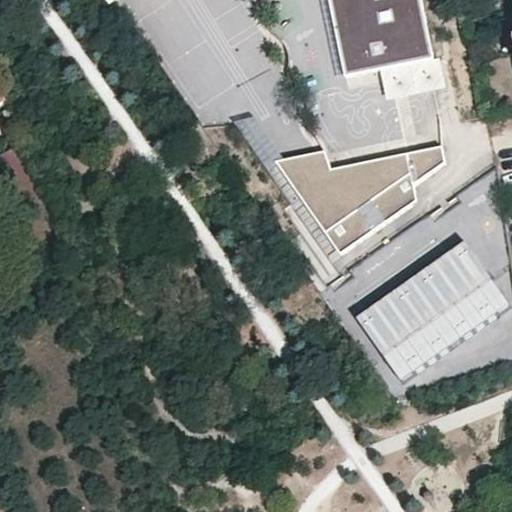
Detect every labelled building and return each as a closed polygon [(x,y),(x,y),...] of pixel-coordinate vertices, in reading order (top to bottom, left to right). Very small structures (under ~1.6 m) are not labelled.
[(111,0),(113,3),(127,0),(330,0),(350,97),(389,89),(396,88),(395,84),(405,82),(406,85),(439,79),(422,0),(111,0)] [(396,88),(389,89),(396,121),(452,109),(446,77),(439,79),(406,85),(405,82),(395,84),(396,88)] [(0,106),(10,101),(0,81),(0,106)] [(24,131),(14,109),(5,114),(15,135),(24,131)] [(0,163),(16,198),(39,187),(20,148),(0,158),(0,163)] [(424,211),(422,205),(453,183),(450,166),(389,180),(393,184),(388,188),(383,181),(340,190),(334,172),(284,183),(350,275),(421,224),(416,217),(424,211)] [(388,188),(393,184),(389,180),(383,181),(388,188)] [(426,221),(424,211),(416,217),(421,224),(426,221)] [(468,245),(359,321),(404,384),(511,309),(468,245)]
